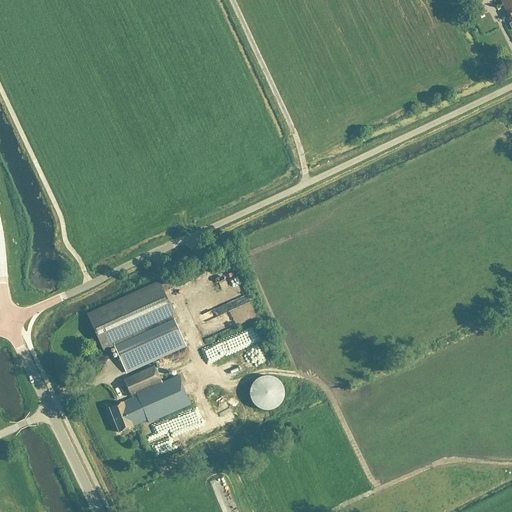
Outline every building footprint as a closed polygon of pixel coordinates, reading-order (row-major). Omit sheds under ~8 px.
[(508,16),(511,22),(510,23),(509,25),(511,30),(511,0),(499,0),(507,16),(508,16)] [(478,3),(468,8),(474,20),(483,15),(478,3)] [(159,282),(86,315),(103,352),(113,347),(111,342),(171,315),(174,314),(159,282)] [(216,310),(241,299),(235,285),(210,295),(216,310)] [(171,315),(111,342),(113,347),(125,374),(185,347),(171,315)] [(232,347),(236,345),(238,352),(258,345),(252,329),(228,337),(232,347)] [(147,421),(148,424),(190,405),(177,376),(161,384),(155,367),(125,380),(132,399),(108,409),(118,434),(147,421)] [(259,409),(265,410),(270,410),(275,408),(279,404),(282,400),(283,395),(283,389),(280,384),(276,380),(270,377),(264,377),(259,379),(254,383),(251,388),(250,394),(251,400),(254,405),(259,409)] [(211,400),(191,402),(194,422),(214,419),(211,400)]
